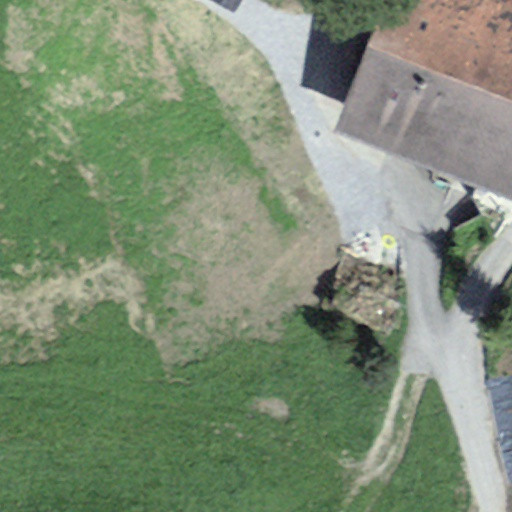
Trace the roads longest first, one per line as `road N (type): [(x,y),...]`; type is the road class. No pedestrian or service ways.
road 1 (track): [(397,173),(449,351),(352,511)]
road 2 (track): [(497,511),(449,351),(511,261)]
